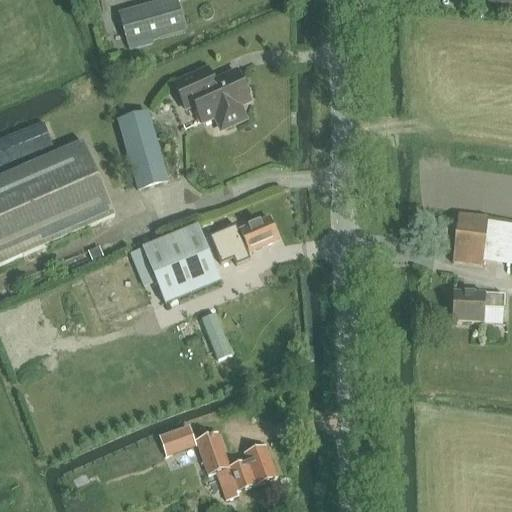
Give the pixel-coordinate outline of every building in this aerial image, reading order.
[(174,0),(119,15),(127,47),(184,32),(175,0),(174,0)] [(246,89),(243,87),(242,87),(236,74),(208,87),(202,75),(174,87),(185,111),(194,107),(202,125),(215,119),(221,132),(245,121),(239,108),(249,103),(248,100),(249,99),(249,96),(248,92),(246,89)] [(118,123),(138,193),(167,184),(147,115),(118,123)] [(4,141),(0,142),(0,155),(1,158),(9,155),(13,163),(52,147),(43,124),(4,140),(4,141)] [(0,179),(0,267),(114,217),(82,144),(0,179)] [(433,222),(431,244),(455,247),(453,265),(482,269),(482,264),(487,224),(487,218),(458,215),(457,224),(433,222)] [(511,221),(491,221),(490,229),(511,229),(511,221)] [(244,224),(207,240),(211,251),(221,247),(228,263),(278,242),(271,225),(267,226),(265,222),(246,230),(244,224)] [(142,252),(165,307),(221,283),(197,228),(142,252)] [(503,313),(504,299),(453,295),(451,323),(502,327),(503,313)] [(91,388),(108,383),(99,347),(82,352),(91,388)] [(187,430),(160,439),(167,459),(194,449),(187,430)] [(217,435),(196,443),(208,478),(216,475),(226,504),(238,500),(236,495),(277,480),(265,447),(244,455),(247,463),(229,469),(217,435)]
